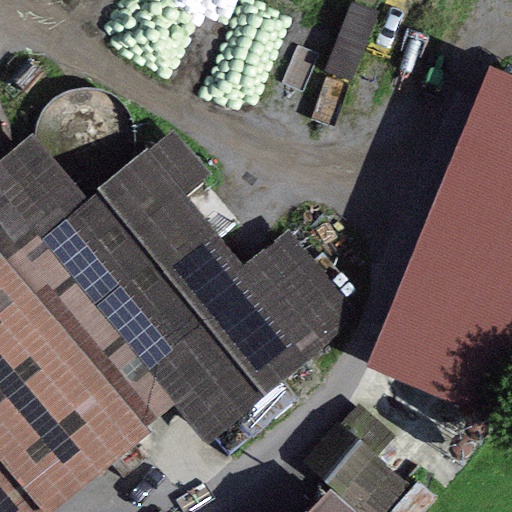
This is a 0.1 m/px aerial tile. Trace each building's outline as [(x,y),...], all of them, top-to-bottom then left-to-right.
[(511,430),(511,80),(490,71),(366,373),(511,431),(511,430)] [(88,203),(42,241),(176,405),(209,446),(357,317),(284,229),(245,268),(190,198),(212,177),(173,133),(88,203)] [(34,139),(0,165),(0,253),(147,428),(176,405),(42,241),(88,203),(34,139)] [(0,511),(65,511),(156,438),(147,428),(0,253),(0,511)] [(388,511),(410,488),(379,459),(397,438),(356,406),(303,464),(332,490),(313,511),(388,511)]
